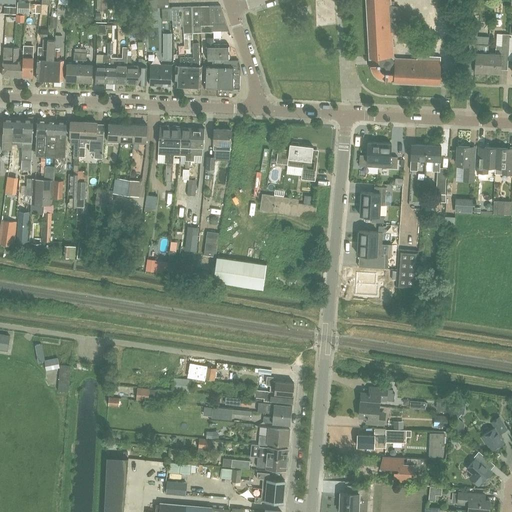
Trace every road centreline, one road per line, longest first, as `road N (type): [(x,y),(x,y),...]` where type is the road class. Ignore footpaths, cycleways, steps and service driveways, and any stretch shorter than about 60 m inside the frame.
road 1 (residential): [(0,324),(301,368),(291,511)]
road 2 (residential): [(311,511),(345,114)]
road 3 (residential): [(262,111),(0,100)]
road 4 (residential): [(511,122),(345,114)]
